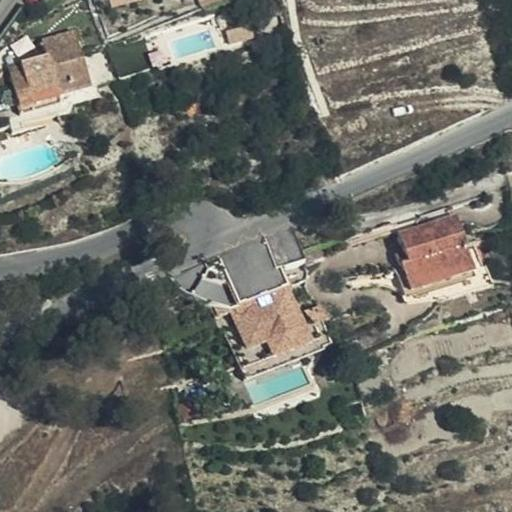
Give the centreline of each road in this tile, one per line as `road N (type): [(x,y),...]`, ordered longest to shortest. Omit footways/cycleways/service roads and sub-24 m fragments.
road 1 (residential): [(211,241),(511,117)]
road 2 (residential): [(0,338),(75,296),(211,241)]
road 3 (residential): [(211,241),(200,224),(169,221),(74,253),(0,266)]
